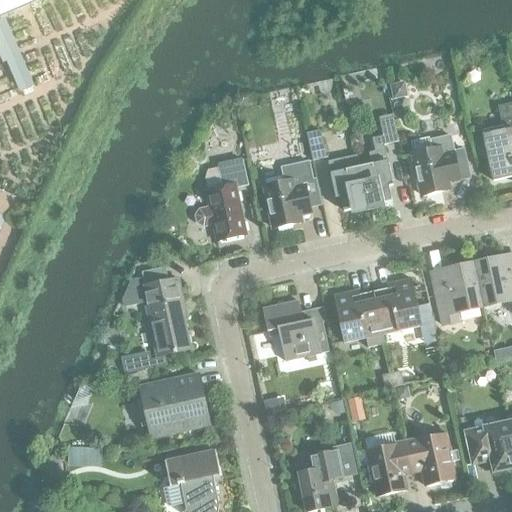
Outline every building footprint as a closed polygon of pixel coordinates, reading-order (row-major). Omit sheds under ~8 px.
[(0,0),(0,18),(42,0),(0,0)] [(393,101),(408,97),(405,82),(389,86),(393,101)] [(511,104),(499,107),(504,131),(483,135),(483,137),(479,138),(482,152),(487,151),(493,181),(511,177),(511,104)] [(371,165),(360,167),(359,167),(368,209),(381,206),(381,204),(392,201),(388,187),(393,186),(388,161),(384,145),(399,142),(393,115),(379,118),(383,136),(372,139),(375,151),(369,153),(371,165)] [(225,118),(219,122),(219,126),(224,130),(229,128),(230,122),(225,118)] [(313,161),(326,158),(320,131),(307,134),(313,161)] [(447,183),(460,180),(450,136),(431,140),(433,149),(413,154),(423,197),(448,191),(447,183)] [(359,167),(360,167),(357,156),(344,158),(328,162),(331,174),(330,174),(336,198),(340,197),(344,212),(354,209),(355,212),(368,209),(359,167)] [(213,224),(217,242),(246,235),(236,189),(248,186),(243,160),(217,166),(222,187),(206,191),(210,208),(199,211),(195,217),(196,224),(202,227),(213,224)] [(305,182),(313,180),(309,162),(281,168),(285,182),(265,186),(274,229),(300,224),(298,216),(312,213),(305,182)] [(473,264),(483,307),(509,302),(511,310),(511,267),(503,269),(501,258),(473,264)] [(457,313),(483,307),(473,264),(446,270),(449,281),(433,285),(442,325),(459,322),(457,313)] [(157,357),(190,350),(180,302),(183,302),(178,279),(168,281),(165,267),(142,273),(149,307),(147,308),(157,357)] [(383,335),(422,326),(411,279),(394,283),(395,287),(373,292),(383,335)] [(133,281),(125,300),(126,304),(140,301),(136,281),(133,281)] [(385,345),(383,335),(373,292),(351,297),(351,293),(333,296),(344,343),(366,339),(368,349),(385,345)] [(323,323),(315,325),(314,321),(303,323),(299,302),(262,310),(267,332),(278,330),(285,362),(307,357),(315,355),(329,352),(323,323)] [(148,354),(123,359),(126,371),(165,363),(164,359),(149,362),(148,354)] [(391,374),(394,387),(403,385),(400,372),(391,374)] [(385,389),(394,387),(391,374),(382,376),(385,389)] [(151,439),(210,426),(199,375),(140,388),(143,401),(137,402),(142,426),(148,425),(151,439)] [(407,387),(396,389),(398,401),(406,399),(409,394),(407,387)] [(365,420),(361,398),(347,401),(352,423),(365,420)] [(342,401),(329,404),(331,411),(338,416),(345,414),(342,401)] [(494,472),(511,468),(511,439),(508,423),(484,428),(484,429),(466,433),(473,464),(474,464),(491,460),(494,472)] [(445,434),(406,442),(412,469),(421,467),(426,487),(455,481),(445,434)] [(406,442),(406,439),(405,439),(395,442),(395,445),(367,451),(377,498),(406,491),(402,471),(412,469),(406,442)] [(331,480),(341,478),(341,479),(357,476),(350,444),(332,448),(333,453),(311,458),(314,471),(299,474),(306,511),(311,511),(336,507),(331,480)] [(70,465),(100,465),(100,449),(70,448),(70,465)] [(219,505),(218,501),(213,478),(221,476),(216,451),(208,453),(207,449),(174,456),(174,460),(165,462),(170,487),(180,485),(185,509),(183,511),(217,511),(219,509),(219,505)] [(473,464),(467,466),(470,480),(477,479),(474,464),(473,464)]
